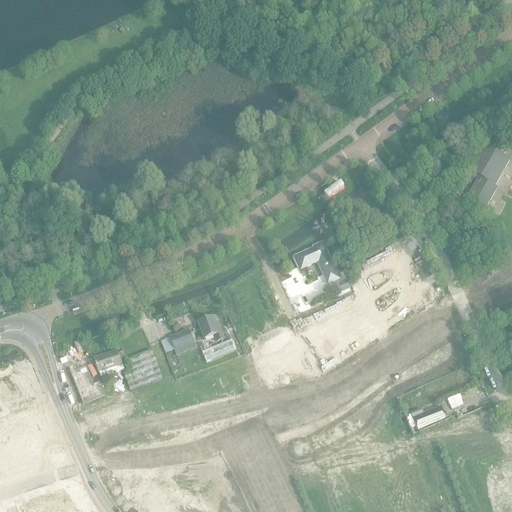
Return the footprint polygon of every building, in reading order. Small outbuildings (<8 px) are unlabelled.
[(495,187),(510,160),(482,145),(467,171),(480,178),(474,187),(473,186),(465,201),(484,212),(495,191),(492,189),(493,186),(495,187)] [(342,278),(339,273),(336,274),(322,243),(313,248),(314,249),(310,251),(308,250),(305,252),(304,254),(294,258),(300,271),(318,263),(328,285),(342,278)] [(385,374),(405,367),(388,319),(442,300),(425,253),(366,273),(371,287),(358,292),(377,346),(376,347),(385,374)] [(347,279),(337,284),(340,293),(351,289),(347,279)] [(223,340),(215,317),(198,324),(201,330),(204,340),(212,337),(213,340),(216,339),(217,342),(223,340)] [(196,349),(188,330),(169,338),(176,357),(196,349)] [(207,362),(237,350),(233,340),(203,352),(207,362)] [(131,372),(123,375),(131,393),(132,392),(163,380),(151,351),(127,360),(131,372)] [(101,357),(94,359),(96,365),(96,367),(97,367),(99,373),(100,373),(102,379),(113,375),(117,374),(116,368),(121,367),(122,372),(129,370),(124,354),(123,353),(118,354),(117,352),(106,355),(101,357)] [(77,365),(69,368),(73,379),(76,386),(83,404),(105,396),(100,383),(94,386),(86,368),(79,371),(77,365)] [(17,380),(5,384),(12,402),(23,398),(23,396),(17,380)] [(5,384),(0,385),(0,404),(1,406),(12,402),(5,384)] [(29,394),(23,396),(23,398),(27,408),(34,406),(29,394)] [(463,412),(480,407),(477,396),(460,401),(463,412)] [(442,407),(423,412),(423,410),(411,413),(415,428),(446,419),(442,407)] [(49,440),(38,444),(45,463),(54,460),(55,459),(49,440)] [(38,444),(28,447),(29,449),(34,466),(45,463),(38,444)] [(28,447),(18,451),(24,470),(33,467),(34,466),(29,449),(28,447)] [(18,451),(7,454),(8,456),(14,473),(24,470),(18,451)] [(7,454),(0,456),(0,467),(3,477),(12,474),(14,473),(8,456),(7,454)] [(64,498),(47,505),(49,511),(59,511),(70,508),(65,498),(64,498)]
